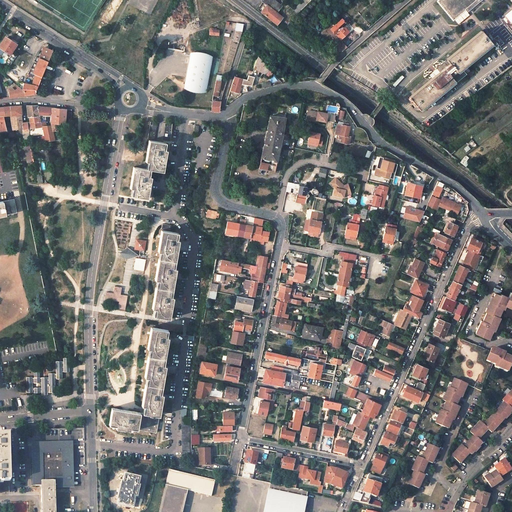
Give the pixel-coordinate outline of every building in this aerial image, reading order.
[(272,0),(263,0),(261,3),(266,7),(276,15),(281,8),(272,0)] [(437,0),(436,1),(453,21),(466,10),(467,12),(482,0),(437,0)] [(511,0),(511,1),(511,6),(503,14),(511,24),(511,0)] [(276,15),(266,7),(260,14),(276,26),(282,19),(276,15)] [(342,20),(341,20),(331,29),(335,34),(335,33),(341,39),(349,32),(345,28),(349,24),(344,18),(342,20)] [(238,45),(243,24),(235,23),(231,43),(238,45)] [(492,44),(481,31),(447,60),(449,63),(409,98),(420,111),(462,75),(459,72),(492,44)] [(17,44),(6,37),(0,46),(0,47),(10,55),(17,44)] [(347,48),(343,43),(342,45),(339,42),(334,47),(341,53),(347,48)] [(52,52),(46,49),(41,59),(39,58),(32,74),(35,75),(31,85),(24,83),(20,89),(24,92),(24,95),(30,94),(35,94),(52,52)] [(212,57),(192,53),(187,82),(188,83),(187,85),(185,88),(205,92),(212,57)] [(270,72),(259,65),(255,70),(266,78),(270,72)] [(237,76),(235,75),(230,91),(239,94),(241,93),(247,91),(247,85),(251,86),(254,77),(248,75),(247,80),(236,77),(237,76)] [(282,83),(279,80),(261,84),(262,88),(282,83)] [(13,89),(9,89),(10,97),(18,96),(24,95),(24,92),(20,89),(17,86),(13,89)] [(216,99),(213,99),(211,111),(215,111),(219,112),(221,102),(216,101),(216,99)] [(32,106),(27,106),(28,117),(32,117),(39,117),(37,106),(37,105),(32,106)] [(0,131),(7,131),(4,118),(6,118),(6,116),(11,115),(9,106),(0,107),(0,131)] [(15,106),(9,106),(11,115),(21,113),(20,106),(15,106)] [(47,107),(37,106),(39,117),(45,116),(52,115),(52,108),(47,107)] [(64,109),(59,108),(58,124),(65,125),(66,109),(64,109)] [(325,124),(327,114),(317,112),(308,110),(306,119),(325,124)] [(21,113),(11,115),(11,121),(13,130),(19,129),(22,128),(21,121),(22,121),(21,113)] [(45,116),(39,117),(41,122),(41,126),(42,126),(45,141),(54,140),(52,125),(47,126),(45,116)] [(285,118),(270,116),(258,169),(274,172),(285,118)] [(22,121),(21,121),(22,128),(22,130),(41,126),(41,122),(33,123),(30,123),(30,122),(28,122),(28,121),(22,121)] [(157,122),(150,122),(147,138),(154,139),(157,122)] [(348,123),(343,122),(342,125),(337,124),(335,134),(342,135),(341,142),(348,144),(349,137),(347,136),(349,126),(347,126),(348,123)] [(172,124),(165,123),(163,140),(170,141),(172,124)] [(320,134),(310,132),(308,142),(318,144),(321,145),(323,138),(319,137),(320,134)] [(72,134),(65,135),(66,139),(65,139),(65,143),(73,142),(72,134)] [(166,143),(149,140),(145,162),(147,162),(146,169),(133,167),(129,188),(132,188),(131,195),(147,198),(150,185),(151,177),(149,177),(150,170),(163,172),(166,157),(167,151),(164,150),(166,143)] [(34,162),(31,147),(25,148),(28,163),(34,162)] [(377,168),(375,175),(389,179),(393,164),(394,161),(383,158),(380,169),(377,168)] [(324,178),(327,169),(319,167),(317,176),(324,178)] [(344,182),(335,176),(331,183),(336,186),(337,193),(347,192),(347,189),(353,188),(352,180),(344,182)] [(297,193),(299,185),(299,184),(287,182),(285,192),(297,193)] [(405,194),(419,197),(422,186),(410,183),(407,183),(405,194)] [(308,187),(299,185),(297,193),(304,195),(304,194),(304,193),(305,193),(305,192),(306,191),(309,190),(309,191),(310,192),(310,193),(311,193),(313,194),(316,193),(317,190),(317,189),(315,188),(314,188),(312,188),(312,189),(311,188),(308,188),(308,187)] [(383,207),(387,187),(379,185),(378,189),(377,189),(375,196),(374,196),(372,204),(383,207)] [(304,195),(297,193),(295,202),(305,204),(306,197),(307,196),(308,195),(308,194),(308,193),(307,193),(306,192),(305,192),(305,193),(304,193),(304,194),(304,195)] [(431,195),(426,206),(436,210),(438,206),(456,214),(460,205),(454,203),(454,204),(450,203),(441,199),(431,195)] [(0,215),(17,212),(14,199),(3,201),(0,201),(0,215)] [(419,222),(424,211),(415,209),(415,212),(409,210),(410,207),(406,206),(403,218),(419,222)] [(217,212),(207,209),(206,216),(215,219),(217,212)] [(309,229),(308,235),(314,236),(317,237),(318,233),(319,233),(323,214),(312,212),(311,219),(309,229)] [(355,240),(359,221),(360,217),(355,216),(355,213),(353,213),(352,220),(349,219),(348,222),(347,222),(344,238),(355,240)] [(455,231),(457,226),(452,224),(455,219),(450,216),(447,222),(449,223),(445,232),(453,236),(455,231)] [(252,225),(250,237),(267,241),(268,232),(260,231),(263,220),(254,218),(252,225)] [(238,223),(228,221),(225,233),(236,235),(238,223)] [(236,235),(250,237),(252,225),(246,224),(246,225),(238,223),(236,235)] [(397,225),(390,224),(390,227),(386,226),(385,226),(382,241),(392,244),(397,225)] [(440,231),(434,228),(433,231),(435,232),(433,237),(437,239),(449,245),(450,242),(451,240),(438,234),(440,231)] [(178,233),(161,230),(157,251),(159,252),(154,280),(156,280),(152,309),(154,309),(152,316),(169,319),(172,304),(173,297),(171,297),(175,277),(176,269),(174,268),(178,247),(179,240),(177,240),(178,233)] [(481,242),(471,238),(469,243),(467,248),(477,253),(481,242)] [(143,271),(146,255),(143,254),(146,241),(137,239),(135,248),(140,249),(137,262),(136,262),(135,267),(140,268),(139,270),(143,271)] [(449,245),(437,239),(434,244),(447,250),(448,247),(449,245)] [(119,255),(128,261),(134,253),(125,247),(119,255)] [(445,253),(437,249),(434,257),(432,257),(430,262),(440,266),(443,258),(445,253)] [(479,255),(469,250),(466,258),(462,265),(473,270),(479,255)] [(355,258),(356,254),(348,253),(339,251),(339,255),(344,256),(343,261),(341,261),(336,284),(338,285),(337,293),(344,295),(345,286),(347,287),(351,266),(354,267),(354,264),(355,258)] [(267,257),(260,255),(257,266),(265,268),(267,257)] [(245,264),(221,259),(220,267),(216,266),(215,271),(213,271),(212,273),(235,277),(237,271),(240,272),(241,267),(250,269),(249,272),(252,273),(251,276),(252,276),(251,280),(257,282),(262,282),(263,277),(265,268),(257,266),(255,266),(245,264)] [(425,262),(416,259),(413,266),(412,266),(408,274),(417,278),(420,270),(422,271),(423,267),(425,262)] [(280,272),(287,273),(289,265),(283,263),(280,272)] [(292,281),(299,282),(299,279),(303,280),(304,280),(307,265),(300,263),(300,266),(295,265),(293,277),(292,277),(292,276),(289,276),(288,281),(292,282),(292,281)] [(467,269),(459,265),(456,273),(453,280),(461,284),(469,287),(476,290),(477,287),(462,280),(467,269)] [(434,279),(428,277),(426,282),(431,285),(434,279)] [(251,280),(245,279),(243,287),(250,289),(248,295),(254,296),(257,282),(251,280)] [(427,285),(416,279),(410,291),(415,293),(414,295),(423,299),(424,297),(422,296),(425,290),(427,285)] [(461,284),(453,280),(449,288),(446,296),(454,300),(461,284)] [(218,284),(211,282),(209,289),(216,291),(218,284)] [(288,286),(283,285),(280,284),(279,291),(301,295),(302,292),(294,291),(295,289),(288,287),(288,286)] [(121,287),(114,286),(113,293),(106,291),(105,298),(119,301),(118,308),(125,309),(127,295),(120,294),(121,287)] [(301,295),(279,291),(278,296),(281,297),(280,300),(314,306),(314,304),(308,302),(307,303),(300,301),(300,300),(307,301),(307,299),(310,300),(310,297),(301,295)] [(511,294),(508,298),(501,295),(500,297),(495,295),(493,299),(492,298),(485,312),(487,313),(482,322),(481,321),(475,334),(488,340),(492,331),(493,331),(495,327),(502,312),(505,307),(511,310),(511,294)] [(252,298),(237,295),(235,307),(249,310),(252,298)] [(423,299),(414,295),(409,306),(405,304),(403,309),(411,313),(413,314),(419,317),(421,312),(420,311),(421,308),(422,305),(421,304),(423,299)] [(454,300),(446,296),(443,302),(441,308),(451,312),(456,301),(454,300)] [(282,302),(277,301),(274,315),(283,317),(284,313),(280,312),(281,306),(283,307),(283,304),(282,303),(282,302)] [(467,307),(459,303),(455,312),(463,316),(467,307)] [(401,309),(395,322),(394,325),(395,325),(399,327),(399,326),(405,329),(408,321),(411,313),(403,309),(401,309)] [(283,317),(274,315),(272,324),(279,326),(279,327),(287,329),(288,323),(291,324),(292,319),(283,317)] [(243,322),(235,321),(233,330),(244,333),(250,334),(252,320),(243,319),(243,322)] [(393,324),(381,319),(379,324),(382,325),(380,332),(388,335),(393,324)] [(449,323),(439,319),(436,326),(433,333),(443,337),(449,323)] [(322,328),(306,324),(304,335),(314,337),(314,339),(320,340),(322,328)] [(167,330),(150,327),(146,348),(149,348),(144,377),(146,377),(141,405),(144,405),(142,413),(112,408),(109,424),(116,425),(115,428),(130,430),(130,428),(156,432),(157,426),(163,394),(161,393),(166,365),(164,365),(168,343),(169,337),(166,336),(167,330)] [(325,345),(334,346),(333,348),(338,349),(338,347),(339,348),(343,330),(331,328),(328,338),(327,338),(325,345)] [(244,333),(233,330),(230,342),(242,344),(244,333)] [(370,334),(361,330),(357,341),(366,345),(366,344),(370,334)] [(490,352),(459,339),(443,375),(453,380),(449,390),(447,389),(442,402),(445,403),(441,412),(439,412),(434,424),(447,429),(449,425),(451,421),(452,421),(458,409),(454,407),(457,403),(458,398),(460,399),(467,386),(473,389),(476,383),(483,385),(490,367),(506,375),(509,368),(511,369),(511,360),(508,359),(503,357),(504,355),(491,349),(490,352)] [(403,348),(389,341),(388,345),(389,346),(388,347),(401,353),(403,348)] [(206,343),(199,342),(197,350),(204,351),(206,343)] [(438,348),(428,343),(425,351),(422,357),(432,362),(438,348)] [(365,349),(356,345),(352,356),(361,360),(363,354),(365,349)] [(204,351),(197,350),(196,356),(203,358),(204,351)] [(242,354),(227,351),(227,355),(226,360),(222,359),(222,361),(240,365),(242,354)] [(285,355),(266,351),(265,357),(284,361),(285,355)] [(317,353),(307,351),(306,355),(320,359),(319,362),(324,363),(326,355),(321,354),(321,352),(318,351),(317,353)] [(300,358),(285,355),(284,361),(284,363),(286,364),(287,362),(299,364),(300,358)] [(26,377),(26,393),(32,393),(32,390),(34,390),(34,393),(40,393),(41,393),(41,395),(48,395),(48,392),(49,392),(49,393),(55,393),(55,378),(56,378),(56,379),(62,379),(62,372),(64,372),(70,372),(69,358),(63,358),(63,362),(62,362),(62,361),(56,361),(56,374),(55,374),(49,374),(49,378),(47,378),(41,378),(40,378),(39,370),(33,370),(34,378),(32,378),(32,377),(26,377)] [(355,372),(361,374),(365,365),(354,360),(350,370),(355,372)] [(216,364),(202,361),(199,372),(214,375),(216,364)] [(322,365),(311,362),(308,376),(319,379),(322,365)] [(427,369),(416,364),(414,370),(412,374),(422,379),(427,369)] [(239,368),(226,365),(223,378),(231,380),(232,378),(237,379),(239,368)] [(394,370),(384,365),(382,370),(379,369),(378,370),(391,376),(394,370)] [(378,370),(375,368),(375,370),(373,373),(393,382),(395,377),(391,376),(378,370)] [(273,370),(265,369),(264,375),(263,381),(282,385),(281,387),(293,389),(295,379),(289,377),(289,373),(282,372),(273,370)] [(361,374),(355,372),(350,384),(356,387),(358,381),(361,374)] [(337,381),(333,379),(332,383),(329,400),(333,401),(335,389),(337,381)] [(207,390),(209,383),(198,381),(195,395),(203,397),(206,394),(207,390)] [(425,384),(418,381),(415,388),(422,391),(425,384)] [(421,392),(407,385),(405,389),(404,388),(403,390),(402,391),(404,392),(402,395),(417,401),(421,392)] [(238,388),(226,386),(224,397),(236,399),(238,388)] [(271,388),(261,386),(258,396),(270,399),(271,394),(270,394),(271,388)] [(349,387),(346,394),(354,398),(358,390),(349,387)] [(430,394),(424,392),(421,398),(427,400),(430,394)] [(511,393),(510,392),(501,403),(503,405),(481,427),(478,424),(468,434),(472,437),(461,449),(459,447),(450,457),(458,465),(459,464),(465,458),(467,455),(469,456),(472,454),(477,448),(480,445),(476,442),(478,440),(484,434),(486,432),(489,435),(491,433),(497,427),(502,421),(509,414),(511,412),(509,410),(511,408),(511,406),(511,393)] [(325,399),(324,399),(323,405),(339,409),(341,403),(333,401),(329,400),(325,399)] [(367,406),(364,413),(370,416),(372,417),(374,415),(375,415),(377,410),(380,405),(370,400),(367,399),(365,405),(367,406)] [(269,402),(260,400),(258,413),(266,414),(269,402)] [(303,410),(296,409),(292,428),(299,430),(303,410)] [(406,414),(394,409),(392,413),(390,418),(402,423),(406,414)] [(361,412),(359,411),(352,425),(353,426),(362,430),(365,424),(367,419),(369,420),(370,416),(364,413),(361,412)] [(233,412),(222,412),(223,424),(234,424),(233,412)] [(339,419),(337,418),(336,422),(352,430),(353,426),(352,425),(344,421),(339,419)] [(401,425),(390,421),(388,426),(386,431),(396,436),(401,425)] [(273,425),(265,423),(263,432),(271,434),(273,425)] [(334,425),(324,423),(322,434),(333,436),(334,425)] [(287,426),(283,424),(280,438),(293,441),(295,433),(286,430),(287,426)] [(315,429),(303,426),(300,438),(313,441),(315,429)] [(365,432),(355,428),(351,438),(362,442),(365,432)] [(397,437),(385,432),(383,438),(380,444),(387,447),(389,443),(393,444),(397,437)] [(0,492),(8,492),(8,476),(10,476),(9,471),(9,468),(8,468),(8,464),(7,450),(7,447),(9,447),(9,443),(8,439),(7,439),(7,434),(0,433),(0,492)] [(197,434),(191,434),(191,444),(199,443),(199,434),(197,434)] [(53,489),(53,485),(71,485),(70,445),(59,445),(34,446),(34,437),(27,437),(27,467),(31,467),(31,486),(42,485),(42,490),(41,490),(41,495),(41,501),(43,501),(43,511),(42,511),(41,511),(54,511),(55,510),(53,510),(53,502),(54,502),(54,489),(53,489)] [(350,443),(336,440),(333,449),(345,452),(344,456),(347,457),(348,453),(348,451),(346,450),(347,446),(349,446),(350,443)] [(437,450),(427,445),(421,459),(416,457),(410,470),(412,471),(407,483),(418,488),(419,486),(422,478),(423,476),(421,475),(422,473),(425,465),(427,462),(431,464),(432,462),(436,452),(437,450)] [(210,449),(199,449),(199,465),(208,465),(208,458),(210,458),(210,449)] [(258,452),(247,450),(242,477),(252,479),(258,452)] [(382,456),(377,453),(375,458),(372,463),(373,464),(381,467),(381,468),(382,469),(387,456),(383,454),(382,456)] [(299,461),(283,457),(281,467),(299,471),(300,465),(298,465),(299,461)] [(503,459),(498,462),(499,463),(505,472),(507,471),(510,469),(503,459)] [(499,463),(493,468),(495,470),(499,477),(502,474),(505,472),(499,463)] [(381,467),(373,464),(371,469),(380,473),(382,469),(381,468),(381,467)] [(318,482),(320,473),(315,472),(307,470),(307,467),(300,465),(299,471),(298,474),(305,476),(305,479),(310,480),(309,484),(319,486),(319,485),(320,483),(318,482)] [(336,468),(326,466),(323,481),(341,489),(347,475),(346,473),(336,468)] [(182,511),(187,490),(211,495),(215,480),(169,469),(158,511),(182,511)] [(495,470),(489,474),(496,484),(498,482),(502,480),(499,477),(495,470)] [(488,473),(483,477),(490,488),(493,486),(496,484),(489,474),(488,473)] [(139,478),(125,474),(119,502),(132,505),(134,496),(136,497),(139,485),(137,485),(139,478)] [(381,479),(368,474),(366,479),(380,484),(381,479)] [(380,484),(366,479),(365,484),(359,501),(381,506),(382,503),(370,497),(371,495),(376,497),(380,484)] [(303,511),(307,491),(291,487),(283,485),(270,483),(263,511),(303,511)] [(477,490),(475,496),(476,496),(487,499),(488,496),(489,493),(477,490)] [(476,496),(474,503),(481,506),(485,507),(486,503),(487,499),(476,496)] [(469,502),(467,509),(476,511),(479,511),(480,510),(481,506),(474,503),(469,502)]
